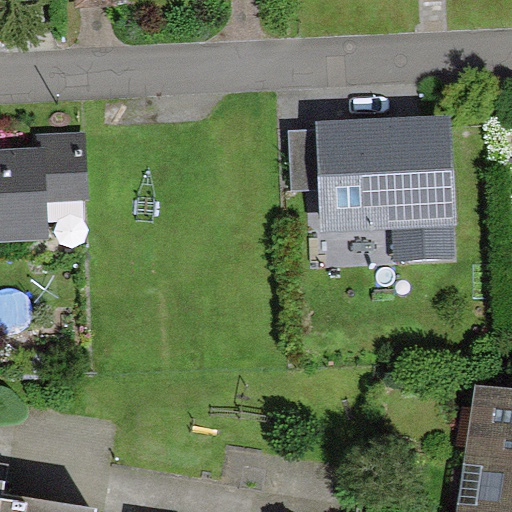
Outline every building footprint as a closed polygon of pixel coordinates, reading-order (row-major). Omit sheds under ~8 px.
[(449,260),(445,127),(323,130),(325,194),(326,227),(389,225),(391,261),(449,260)] [(325,194),(323,130),(288,131),(290,195),(325,194)] [(81,139),(43,140),(43,165),(0,165),(0,245),(46,245),(46,207),(82,206),(81,139)] [(511,404),(480,401),(471,464),(511,469),(511,404)] [(465,511),(511,511),(511,469),(471,464),(465,511)]
